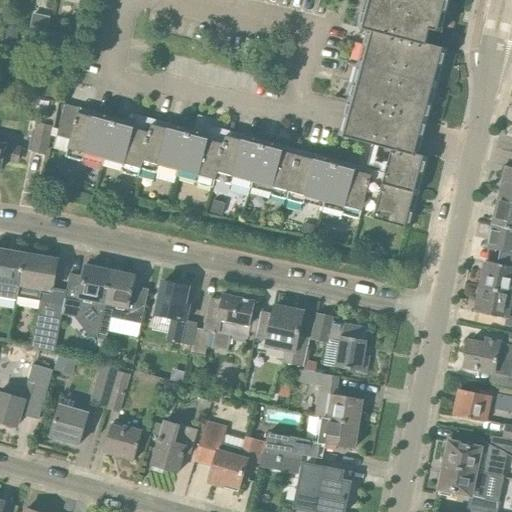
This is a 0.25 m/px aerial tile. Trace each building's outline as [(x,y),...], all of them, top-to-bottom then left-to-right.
[(366,0),(360,27),(368,29),(346,125),(343,136),(375,145),(375,144),(419,155),(423,142),(449,48),(429,42),(431,28),(442,31),(449,0),(366,0)] [(51,20),(32,17),(28,28),(48,34),(51,20)] [(72,45),(73,39),(53,34),(51,40),(72,45)] [(136,122),(96,111),(95,116),(78,111),(66,155),(84,160),(84,158),(123,168),(122,171),(139,175),(142,168),(158,172),(159,170),(197,180),(196,183),(214,187),(216,180),(232,184),(233,182),(271,192),(270,195),(304,204),(305,202),(343,212),(342,214),(360,219),(373,170),(317,155),(315,160),(284,151),(285,146),(245,135),(243,140),(211,131),(215,119),(199,114),(195,130),(170,123),(169,128),(136,119),(136,122)] [(46,155),(51,127),(38,124),(32,153),(46,155)] [(0,143),(0,174),(1,175),(5,159),(17,162),(20,148),(0,143)] [(410,229),(428,158),(429,157),(419,155),(375,144),(375,145),(372,155),(390,160),(374,219),(410,229)] [(511,196),(511,167),(508,167),(501,194),(511,196)] [(511,196),(501,194),(493,225),(511,230),(511,196)] [(511,237),(494,232),(490,261),(511,266),(511,237)] [(19,298),(27,255),(0,250),(0,298),(18,302),(19,298)] [(55,353),(62,317),(67,290),(54,288),(58,260),(27,255),(19,298),(40,301),(31,347),(55,353)] [(486,261),(481,287),(511,293),(511,266),(505,265),(486,261)] [(99,334),(113,270),(84,265),(82,276),(70,273),(67,290),(62,317),(74,319),(86,336),(98,338),(99,334)] [(141,324),(150,287),(138,285),(140,275),(113,270),(99,334),(107,335),(112,318),(141,324)] [(193,346),(197,323),(186,321),(190,306),(186,305),(190,288),(164,282),(156,316),(171,320),(167,341),(193,346)] [(511,293),(481,287),(476,312),(508,318),(506,325),(511,325),(511,293)] [(255,302),(223,294),(222,300),(211,298),(205,330),(197,328),(198,323),(197,323),(193,346),(192,354),(205,356),(210,334),(215,335),(216,333),(248,340),(255,302)] [(299,336),(304,313),(276,306),(274,315),(261,312),(254,346),(285,352),(283,363),(304,367),(311,338),(299,336)] [(343,325),(332,323),(333,317),(315,314),(312,337),(331,340),(331,339),(340,341),(338,349),(328,348),(325,365),(335,367),(335,368),(357,371),(357,373),(367,375),(370,356),(364,356),(368,329),(343,324),(343,325)] [(511,334),(509,344),(487,340),(486,345),(470,341),(465,367),(511,377),(511,374),(511,334)] [(73,377),(77,362),(58,357),(54,372),(73,377)] [(38,420),(52,370),(33,364),(27,383),(29,383),(25,398),(0,391),(0,421),(17,427),(20,415),(38,420)] [(107,409),(118,372),(100,367),(90,405),(107,409)] [(358,426),(363,400),(345,397),(345,394),(335,392),(337,376),(304,371),(302,382),(320,386),(315,416),(319,417),(319,418),(331,421),(358,426)] [(120,413),(131,375),(118,372),(107,409),(120,413)] [(511,396),(492,393),(492,392),(482,390),(481,394),(460,390),(455,416),(488,423),(491,408),(511,412),(511,396)] [(79,445),(89,412),(61,404),(51,436),(79,445)] [(354,449),(358,426),(331,421),(319,418),(316,441),(270,432),(266,448),(303,456),(318,459),(320,447),(336,450),(337,446),(354,449)] [(190,457),(198,432),(180,427),(180,425),(165,421),(152,466),(178,473),(184,455),(190,457)] [(242,450),(222,445),(227,428),(208,423),(196,460),(215,467),(210,483),(223,487),(225,483),(239,488),(242,479),(248,481),(253,463),(260,464),(264,448),(266,443),(246,436),(242,450)] [(124,427),(113,424),(105,452),(135,461),(143,430),(125,425),(124,427)] [(511,425),(506,424),(503,438),(511,440),(511,425)] [(511,458),(511,440),(503,438),(491,436),(488,445),(485,442),(483,448),(450,441),(448,449),(444,448),(443,457),(446,457),(445,464),(504,477),(507,456),(511,458)] [(280,465),(301,469),(302,463),(303,456),(266,448),(264,448),(260,464),(259,467),(279,471),(280,465)] [(344,471),(302,463),(301,469),(292,511),(346,511),(351,485),(343,483),(344,471)] [(479,511),(498,511),(504,477),(445,464),(439,491),(470,497),(468,510),(479,511)]
